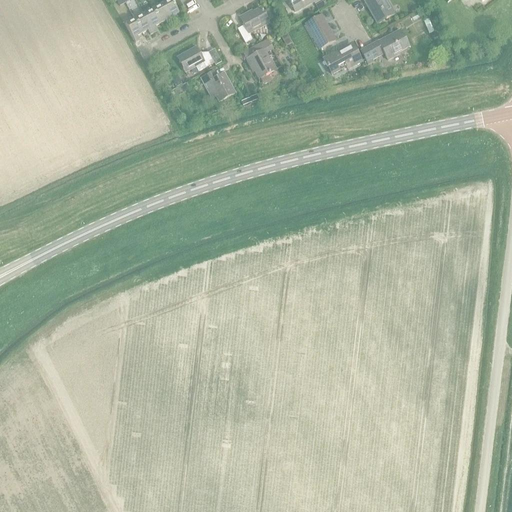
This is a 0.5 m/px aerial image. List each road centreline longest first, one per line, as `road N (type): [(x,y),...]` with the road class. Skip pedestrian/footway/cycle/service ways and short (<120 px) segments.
road 1 (secondary): [(0,277),(177,194),(245,172),(511,112)]
road 2 (unclassified): [(479,511),(511,243)]
